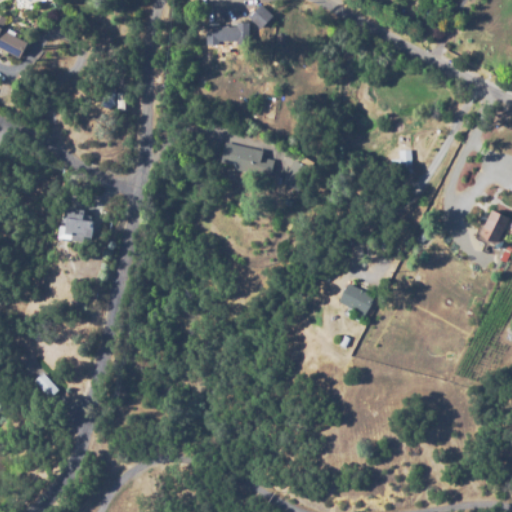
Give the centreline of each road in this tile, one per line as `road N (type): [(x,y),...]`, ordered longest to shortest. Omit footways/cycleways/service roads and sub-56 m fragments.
road 1 (residential): [(28,511),(67,470),(80,439),(133,210),(160,0),(436,55),(511,94)]
road 2 (residential): [(97,511),(126,471),(172,459),(238,475),(313,511),(455,501),(511,511)]
road 3 (residential): [(137,187),(77,166),(44,133),(0,117)]
